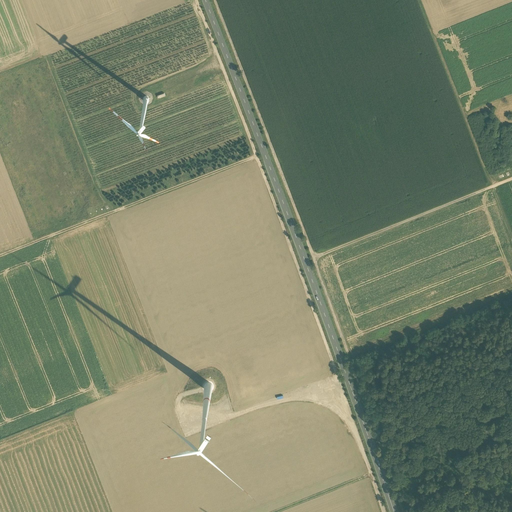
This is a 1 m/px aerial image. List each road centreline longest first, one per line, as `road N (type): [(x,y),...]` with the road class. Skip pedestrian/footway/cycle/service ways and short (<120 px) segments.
road 1 (tertiary): [(393,511),(205,0)]
road 2 (track): [(0,256),(256,155)]
road 3 (track): [(215,0),(313,257)]
road 4 (track): [(313,257),(403,511)]
road 5 (track): [(421,0),(511,232)]
road 6 (track): [(313,257),(511,178)]
road 7 (track): [(337,378),(186,432)]
